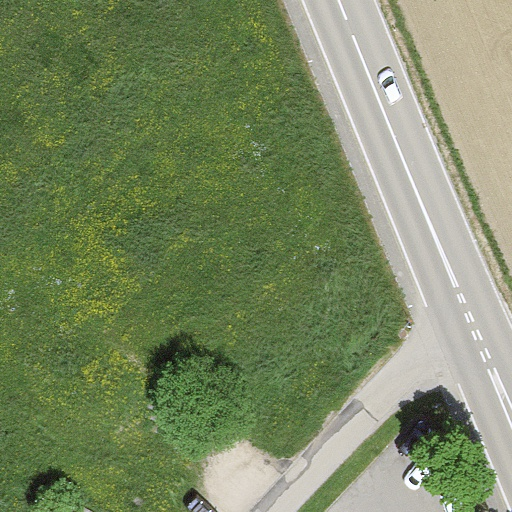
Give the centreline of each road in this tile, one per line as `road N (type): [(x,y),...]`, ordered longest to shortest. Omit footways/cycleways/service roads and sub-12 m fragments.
road 1 (tertiary): [(341,0),(511,411)]
road 2 (track): [(282,511),(467,307)]
